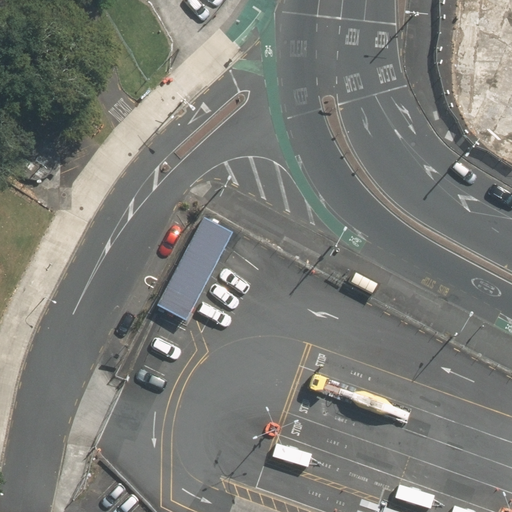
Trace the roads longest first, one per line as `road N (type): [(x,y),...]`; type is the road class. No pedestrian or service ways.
road 1 (secondary): [(511,311),(391,235),(354,197),(327,147),(321,80)]
road 2 (residential): [(21,492),(65,330),(136,203)]
road 3 (residential): [(136,203),(161,146),(225,89),(269,66),(326,55)]
road 4 (secondary): [(353,53),(367,97),(395,138),(439,179),(511,226)]
road 5 (residential): [(321,80),(136,203)]
